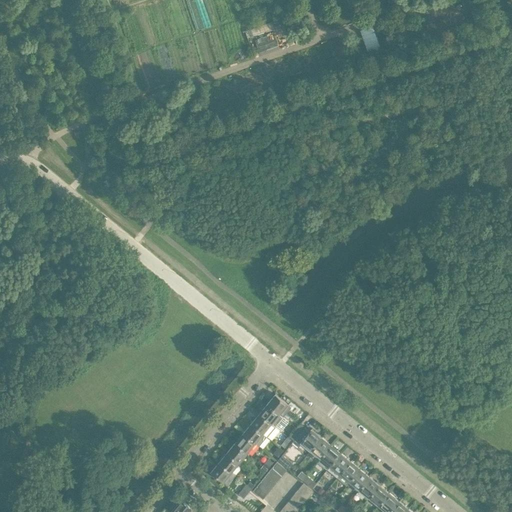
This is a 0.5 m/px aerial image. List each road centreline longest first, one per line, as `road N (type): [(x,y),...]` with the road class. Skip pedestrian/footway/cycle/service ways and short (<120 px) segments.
road 1 (unclassified): [(268,359),(26,161)]
road 2 (residential): [(455,511),(268,359)]
road 3 (residential): [(178,470),(268,359)]
